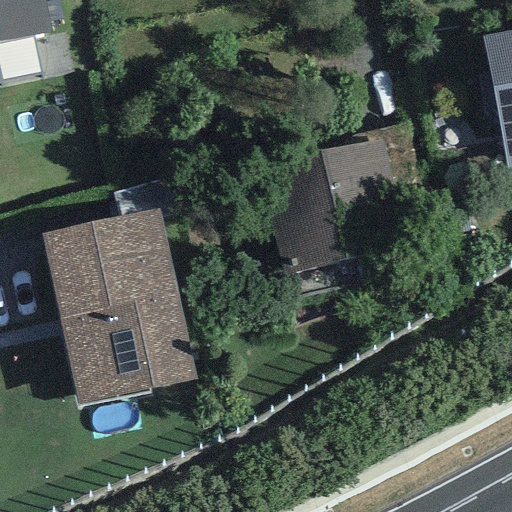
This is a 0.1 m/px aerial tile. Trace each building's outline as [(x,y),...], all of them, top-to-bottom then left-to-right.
[(42,0),(0,0),(0,53),(52,43),(42,0)] [(511,40),(482,46),(507,176),(511,175),(511,40)] [(373,137),(376,149),(381,147),(395,201),(421,194),(404,129),(373,137)] [(257,178),(284,285),(408,254),(395,201),(381,147),(376,149),(257,178)] [(159,221),(40,246),(76,414),(194,390),(159,221)]
